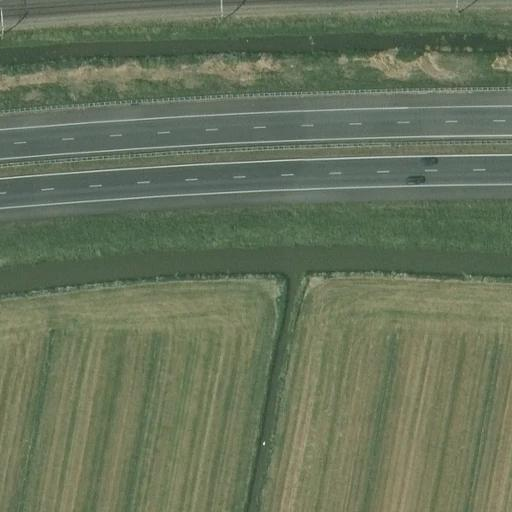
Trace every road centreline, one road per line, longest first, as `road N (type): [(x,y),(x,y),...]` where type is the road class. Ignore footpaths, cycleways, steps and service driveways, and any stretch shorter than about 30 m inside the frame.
road 1 (motorway): [(0,193),(255,173),(511,169)]
road 2 (motorway): [(511,124),(250,129),(0,146)]
